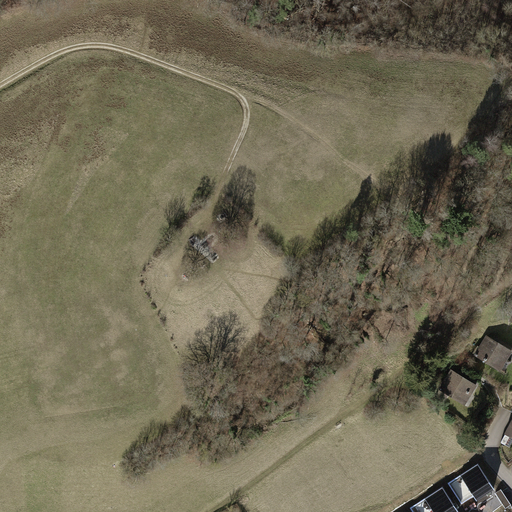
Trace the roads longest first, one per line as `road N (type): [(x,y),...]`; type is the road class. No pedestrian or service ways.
road 1 (track): [(0,85),(66,52),(114,48),(238,94),(246,128),(217,195),(150,277)]
road 2 (track): [(234,511),(281,478),(511,261)]
road 3 (track): [(238,94),(293,118),(375,179),(412,186)]
